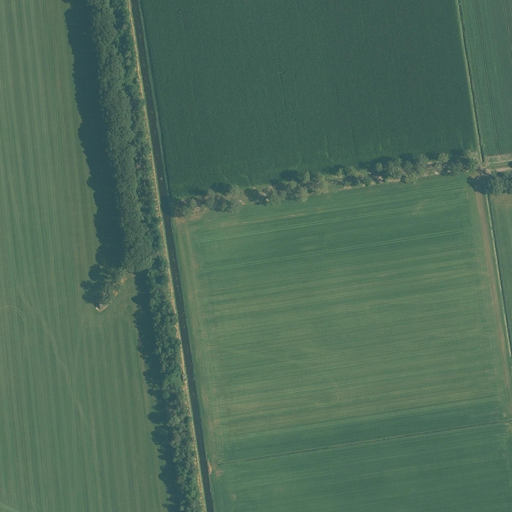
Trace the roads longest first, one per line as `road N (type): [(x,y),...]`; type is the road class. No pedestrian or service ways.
road 1 (track): [(126,0),(203,511)]
road 2 (track): [(186,217),(511,166)]
